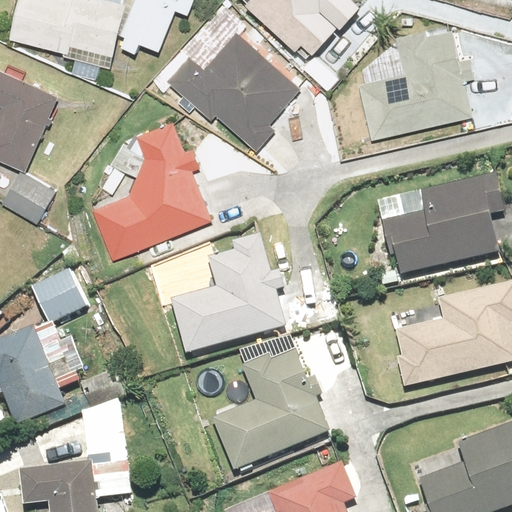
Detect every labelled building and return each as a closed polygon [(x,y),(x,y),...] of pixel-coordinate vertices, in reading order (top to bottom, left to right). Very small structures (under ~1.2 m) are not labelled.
[(24,0),(17,37),(117,58),(129,0),(24,0)] [(200,0),(138,0),(120,44),(141,53),(148,37),(167,44),(183,7),(196,12),(200,0)] [(365,0),(259,0),(254,7),(304,48),(309,42),(324,55),(368,2),(365,0)] [(364,83),(377,137),(480,114),(472,77),(483,75),(478,54),(467,56),(459,22),(403,35),(411,72),(364,83)] [(195,54),(172,78),(215,118),(221,112),(262,150),(283,128),(275,120),(304,89),(243,31),(209,67),(195,54)] [(305,48),(294,61),(331,92),(341,79),(305,48)] [(66,93),(1,65),(0,66),(0,98),(8,102),(0,121),(0,154),(33,168),(66,93)] [(190,149),(179,121),(143,135),(151,156),(136,192),(97,207),(118,258),(218,217),(198,169),(209,165),(201,145),(190,149)] [(23,168),(6,199),(44,219),(60,188),(23,168)] [(502,172),(428,189),(433,209),(385,220),(398,277),(510,251),(502,217),(511,215),(502,172)] [(222,287),(177,298),(191,353),(294,328),(271,233),(239,240),(242,251),(214,258),(222,287)] [(74,266),(38,282),(56,321),(91,305),(74,266)] [(399,332),(412,386),(511,361),(511,282),(445,299),(450,320),(399,332)] [(339,297),(313,306),(320,324),(346,315),(339,297)] [(73,405),(40,323),(0,338),(0,379),(3,378),(22,426),(73,405)] [(216,420),(238,470),(336,428),(322,397),(331,393),(322,374),(314,378),(302,350),(278,360),(275,353),(248,365),(263,400),(216,420)] [(421,480),(432,511),(495,511),(511,506),(511,424),(466,441),(473,462),(421,480)] [(105,511),(99,460),(25,469),(29,502),(56,499),(57,511),(105,511)] [(275,511),(353,511),(350,504),(367,497),(352,462),(274,494),(281,510),(275,511)]
